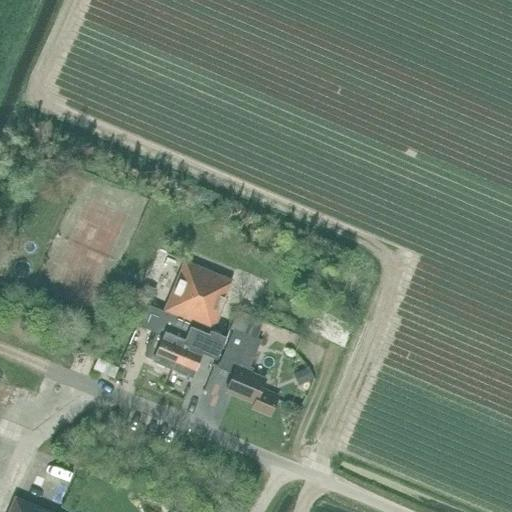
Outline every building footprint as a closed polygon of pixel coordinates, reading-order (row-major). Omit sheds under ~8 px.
[(144,357),(152,360),(151,362),(192,379),(203,354),(216,361),(226,338),(212,332),(228,298),(226,297),(232,282),(185,261),(163,312),(148,305),(140,326),(163,336),(159,345),(151,341),(149,342),(143,354),(144,357)] [(143,285),(139,295),(151,300),(156,291),(143,285)] [(234,329),(222,358),(237,364),(226,392),(254,405),(252,408),(270,417),(280,396),(264,389),(267,379),(252,373),(249,368),(261,341),(250,336),(252,330),(257,332),(263,317),(238,307),(230,328),(234,329)] [(97,360),(93,370),(114,378),(118,368),(97,360)] [(298,372),(303,383),(311,379),(306,368),(298,372)] [(50,511),(14,497),(7,511),(50,511)]
